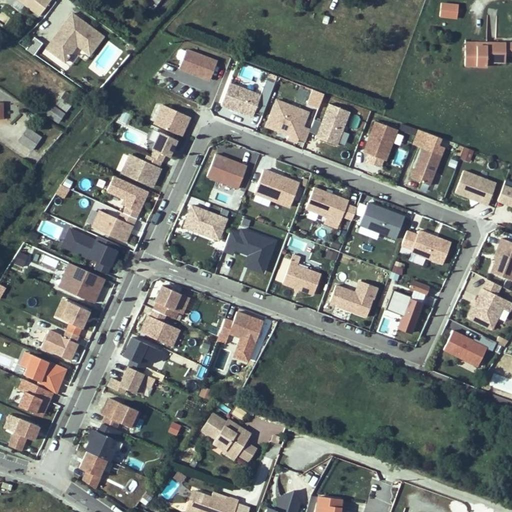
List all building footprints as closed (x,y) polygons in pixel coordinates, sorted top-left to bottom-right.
[(50,0),(18,0),(39,15),(50,0)] [(153,9),(160,0),(150,0),(147,5),(153,9)] [(458,5),(441,3),(439,18),(457,20),(458,5)] [(89,54),(103,37),(72,13),(66,21),(68,23),(62,30),(65,32),(63,34),(59,31),(46,48),(64,61),(77,45),(89,54)] [(62,30),(68,23),(66,21),(59,31),(63,34),(65,32),(62,30)] [(34,55),(42,43),(34,37),(25,49),(34,55)] [(511,42),(464,41),(463,69),(485,70),(485,65),(505,65),(506,59),(511,58),(511,42)] [(132,52),(136,47),(130,43),(126,48),(132,52)] [(210,80),(217,61),(186,49),(179,68),(210,80)] [(164,62),(162,69),(174,74),(177,67),(164,62)] [(256,77),(256,67),(242,66),(242,76),(256,77)] [(252,117),(261,95),(229,83),(220,105),(252,117)] [(66,111),(76,98),(65,91),(56,104),(66,111)] [(312,91),(309,105),(320,108),(323,94),(312,91)] [(303,127),(308,113),(276,101),(266,127),(284,134),(285,131),(290,132),(288,136),(287,140),(296,143),(298,140),(303,127)] [(152,123),(179,135),(187,117),(160,105),(152,123)] [(350,113),(328,105),(316,139),(338,146),(339,143),(343,133),(350,113)] [(64,114),(54,107),(48,115),(58,122),(64,114)] [(385,161),(397,130),(375,122),(363,153),(385,161)] [(414,136),(417,129),(402,123),(399,130),(414,136)] [(305,143),(310,130),(303,127),(298,140),(305,143)] [(32,150),(41,137),(28,128),(19,141),(32,150)] [(169,156),(176,139),(160,132),(152,149),(169,156)] [(349,135),(343,133),(339,143),(345,145),(349,135)] [(437,145),(440,139),(433,136),(430,143),(437,145)] [(474,151),(465,147),(460,159),(470,163),(474,151)] [(397,148),(392,162),(402,165),(407,152),(397,148)] [(430,186),(441,156),(423,149),(411,179),(430,186)] [(161,161),(164,154),(155,150),(152,157),(161,161)] [(161,169),(130,154),(120,174),(152,189),(161,169)] [(238,189),(247,166),(239,163),(238,166),(226,161),(227,158),(216,154),(207,178),(238,189)] [(290,208),(299,183),(263,170),(254,194),(290,208)] [(487,205),(496,183),(463,171),(455,192),(467,197),(469,194),(481,199),(480,202),(487,205)] [(123,213),(137,220),(149,193),(114,177),(107,192),(124,200),(121,206),(125,208),(123,213)] [(511,208),(511,188),(504,186),(497,203),(511,208)] [(340,223),(348,201),(330,194),(330,196),(326,195),(327,193),(314,188),(305,209),(340,223)] [(396,240),(405,218),(368,204),(359,226),(396,240)] [(219,242),(227,221),(192,207),(184,229),(219,242)] [(90,230),(125,246),(137,220),(123,213),(121,212),(117,220),(99,211),(90,230)] [(115,253),(119,245),(98,236),(96,240),(70,229),(62,246),(98,262),(101,263),(104,256),(109,258),(114,257),(115,253)] [(275,241),(241,229),(239,233),(234,249),(248,255),(253,257),(252,261),(265,266),(275,241)] [(239,233),(230,230),(223,251),(232,254),(239,233)] [(442,264),(450,243),(437,237),(436,239),(433,238),(433,236),(419,230),(417,235),(407,231),(401,245),(411,249),(411,251),(442,264)] [(511,281),(511,240),(502,237),(494,255),(497,256),(495,260),(490,273),(511,281)] [(40,245),(50,248),(52,241),(41,238),(40,245)] [(411,249),(401,245),(399,252),(408,255),(411,249)] [(17,250),(11,269),(22,273),(28,254),(17,250)] [(334,262),(337,254),(328,251),(325,259),(334,262)] [(253,257),(248,255),(244,266),(263,273),(265,266),(252,261),(253,257)] [(112,260),(114,257),(109,258),(104,256),(101,263),(109,267),(112,260)] [(313,294),(321,274),(297,266),(298,263),(291,260),(282,283),(295,288),(299,289),(313,294)] [(106,274),(109,267),(101,263),(98,262),(94,268),(106,274)] [(100,289),(88,284),(93,274),(70,264),(67,272),(75,275),(71,282),(63,279),(59,288),(94,303),(100,289)] [(392,273),(401,275),(403,266),(395,264),(392,273)] [(71,282),(75,275),(67,272),(63,279),(71,282)] [(100,289),(104,279),(93,274),(88,284),(100,289)] [(487,278),(484,286),(499,293),(503,285),(487,278)] [(425,296),(429,286),(410,279),(406,289),(425,296)] [(366,317),(377,287),(360,281),(355,292),(342,288),(336,305),(366,317)] [(172,309),(180,293),(160,284),(156,294),(157,295),(156,297),(154,296),(153,300),(157,302),(172,309)] [(505,325),(511,311),(511,300),(483,286),(468,317),(493,330),(498,321),(505,325)] [(410,333),(421,304),(408,300),(409,297),(389,290),(381,309),(400,316),(395,328),(410,333)] [(80,328),(88,310),(68,301),(60,319),(80,328)] [(172,309),(157,302),(154,309),(164,314),(174,319),(177,311),(172,309)] [(160,322),(164,314),(154,309),(150,308),(146,316),(145,315),(137,332),(172,348),(179,331),(160,322)] [(255,343),(263,321),(237,312),(233,322),(225,319),(220,333),(228,336),(229,333),(255,343)] [(68,359),(79,335),(65,329),(61,337),(47,331),(39,347),(68,359)] [(477,366),(486,347),(492,350),(496,342),(482,335),(478,343),(452,330),(443,349),(477,366)] [(162,358),(166,349),(133,334),(123,355),(130,358),(127,366),(143,373),(149,359),(153,361),(162,358)] [(53,393),(65,367),(24,348),(18,362),(22,364),(19,371),(34,377),(32,383),(50,391),(51,392),(53,393)] [(143,373),(127,366),(119,382),(113,378),(109,386),(125,393),(127,389),(134,392),(135,390),(142,393),(147,381),(154,384),(156,379),(143,373)] [(507,378),(503,373),(498,377),(502,382),(507,378)] [(51,392),(50,391),(32,383),(21,378),(16,387),(20,389),(14,403),(41,415),(51,392)] [(208,401),(213,391),(203,387),(199,397),(208,401)] [(132,428),(140,412),(109,398),(102,414),(105,416),(102,423),(115,429),(118,422),(132,428)] [(241,418),(245,412),(237,407),(233,413),(241,418)] [(33,440),(39,426),(10,413),(4,428),(14,432),(9,445),(21,450),(26,437),(33,440)] [(226,431),(222,429),(227,422),(212,413),(201,430),(215,439),(212,443),(225,451),(227,447),(237,454),(245,442),(251,433),(240,426),(235,433),(228,428),(226,431)] [(240,426),(228,419),(227,422),(222,429),(226,431),(228,428),(235,433),(240,426)] [(171,422),(168,433),(178,437),(181,425),(171,422)] [(278,444),(280,437),(273,435),(270,441),(278,444)] [(247,460),(255,448),(245,442),(237,454),(247,460)] [(237,454),(227,447),(225,451),(223,452),(234,459),(237,454)] [(102,476),(109,461),(85,450),(78,467),(87,471),(83,480),(97,490),(103,477),(102,476)] [(160,495),(168,499),(178,483),(171,478),(160,495)] [(10,490),(12,485),(3,482),(1,487),(10,490)] [(148,501),(154,493),(148,489),(142,497),(148,501)] [(278,509),(269,506),(267,511),(298,511),(302,500),(297,489),(279,496),(284,507),(278,509)] [(233,511),(237,503),(238,500),(230,497),(229,500),(216,496),(216,498),(211,497),(193,490),(186,510),(191,511),(233,511)] [(213,491),(211,497),(216,498),(216,496),(229,500),(230,497),(213,491)] [(339,511),(339,510),(341,500),(318,497),(316,511),(339,511)] [(247,511),(249,507),(237,503),(233,511),(247,511)]
